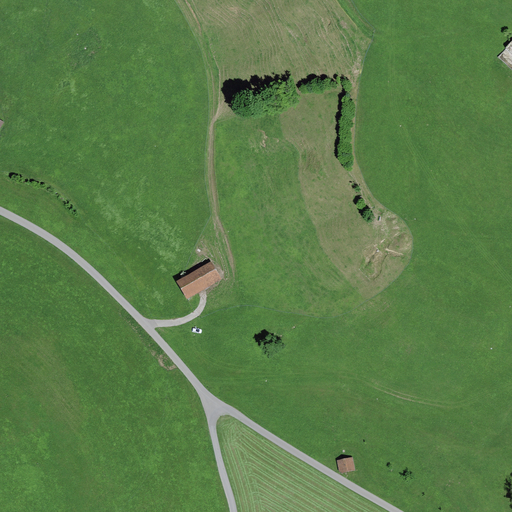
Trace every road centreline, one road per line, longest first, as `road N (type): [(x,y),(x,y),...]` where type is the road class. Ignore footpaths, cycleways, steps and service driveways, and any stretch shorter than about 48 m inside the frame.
road 1 (track): [(178,0),(206,48),(213,80),(211,180),(234,281),(230,294),(205,302)]
road 2 (track): [(0,208),(79,259),(209,401)]
road 3 (track): [(209,401),(395,511)]
